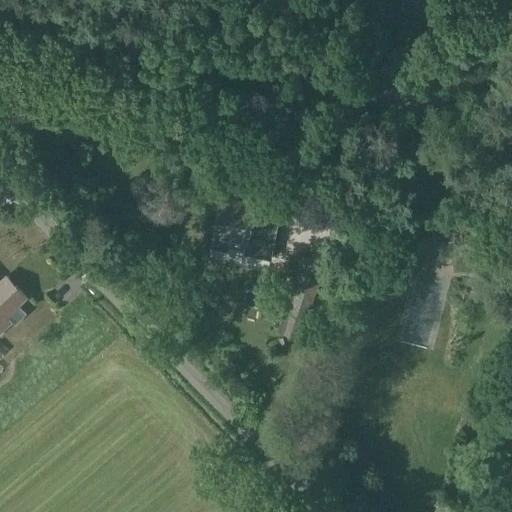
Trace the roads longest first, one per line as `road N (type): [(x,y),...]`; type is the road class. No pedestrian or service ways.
road 1 (unclassified): [(511,133),(0,7)]
road 2 (unclassified): [(317,511),(0,178)]
